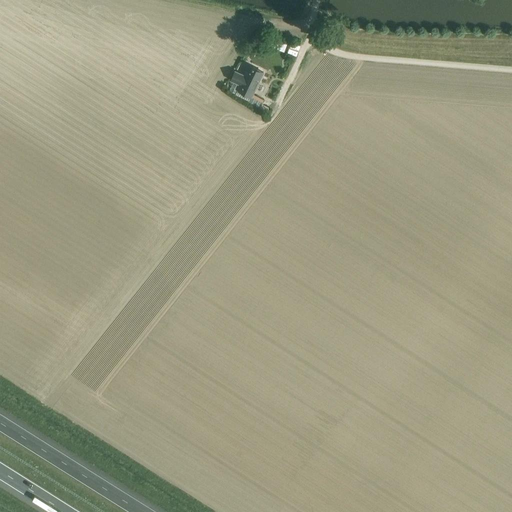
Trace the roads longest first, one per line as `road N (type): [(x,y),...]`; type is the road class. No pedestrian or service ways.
road 1 (unclassified): [(511,68),(342,54),(311,30),(316,0)]
road 2 (motorway): [(143,511),(0,420)]
